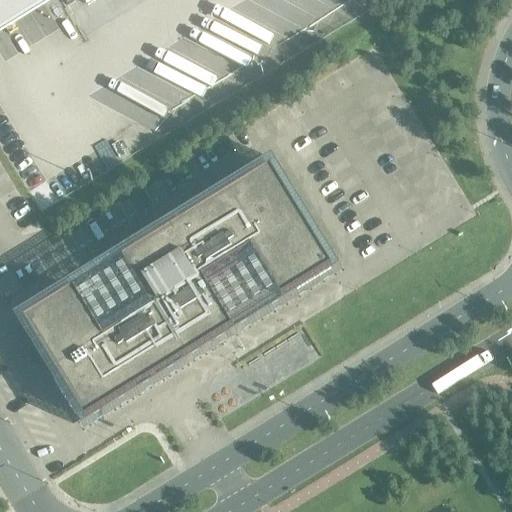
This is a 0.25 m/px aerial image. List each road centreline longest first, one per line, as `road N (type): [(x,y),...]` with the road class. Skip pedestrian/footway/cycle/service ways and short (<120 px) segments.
road 1 (tertiary): [(511,284),(142,511)]
road 2 (tertiary): [(229,511),(511,338)]
road 3 (unknown): [(354,273),(407,235),(407,189),(351,97),(327,102),(278,137)]
road 4 (unknown): [(278,137),(45,288)]
road 5 (unknown): [(217,465),(207,405),(213,370),(354,273)]
road 6 (unknown): [(354,273),(278,137)]
road 7 (unknown): [(0,326),(76,453)]
road 8 (tertiary): [(511,44),(497,94),(511,171)]
